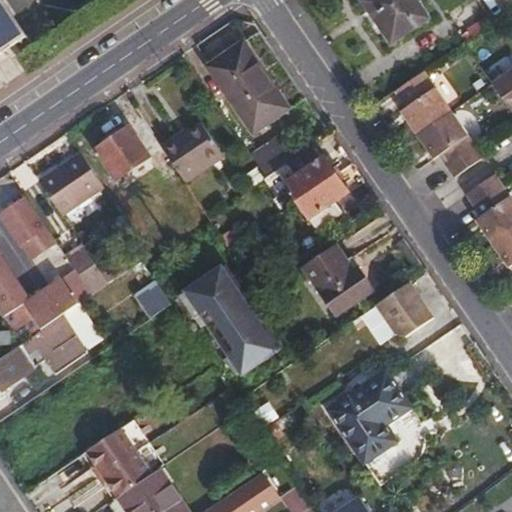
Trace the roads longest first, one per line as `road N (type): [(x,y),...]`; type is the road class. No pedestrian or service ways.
road 1 (residential): [(267,0),(511,356)]
road 2 (primary): [(210,0),(0,147)]
